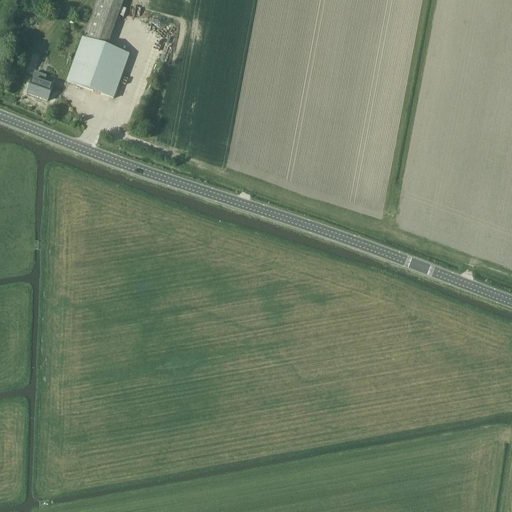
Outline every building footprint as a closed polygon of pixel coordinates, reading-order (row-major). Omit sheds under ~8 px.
[(109,45),(119,14),(124,16),(126,9),(123,8),(125,0),(96,0),(85,35),(96,38),(96,41),(109,45)] [(36,37),(48,40),(50,28),(39,26),(36,37)] [(67,82),(113,99),(129,55),(83,38),(67,82)] [(33,53),(25,74),(34,77),(35,73),(41,56),(33,53)] [(34,77),(28,94),(47,101),(53,86),(44,83),(46,77),(35,73),(34,77)]
